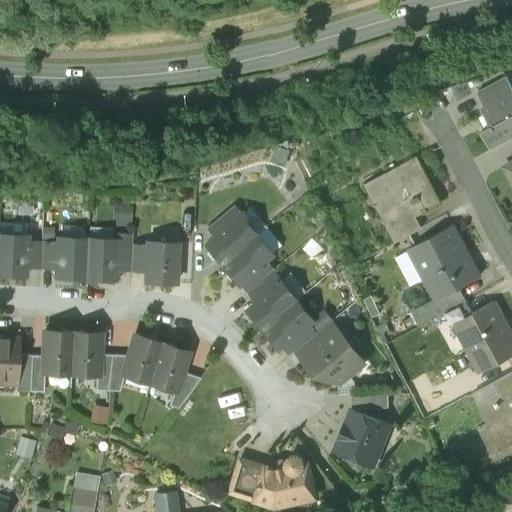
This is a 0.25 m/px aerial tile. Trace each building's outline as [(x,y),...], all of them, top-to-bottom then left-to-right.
[(511,82),(508,75),(477,92),(484,106),(511,90),(511,82)] [(511,90),(484,106),(481,107),(491,125),(482,129),(491,147),(511,135),(511,90)] [(278,143),(274,158),(289,162),(293,148),(278,143)] [(416,155),(365,182),(389,227),(415,213),(415,214),(434,204),(417,173),(424,170),(416,155)] [(231,205),(206,225),(214,234),(239,214),(231,205)] [(214,234),(204,242),(220,263),(258,232),(241,212),(239,214),(214,234)] [(415,213),(389,227),(396,239),(421,225),(415,214),(415,213)] [(452,222),(409,246),(436,297),(438,296),(459,285),(479,274),(452,222)] [(131,232),(114,231),(114,238),(116,238),(114,267),(129,267),(131,243),(131,232)] [(26,234),(0,232),(0,271),(24,272),(24,263),(26,239),(26,234)] [(258,232),(220,263),(237,283),(239,281),(266,259),(274,252),(258,232)] [(86,237),(56,235),(55,241),(54,265),(54,274),(84,276),(86,237)] [(114,238),(86,237),(84,276),(114,277),(114,267),(116,238),(114,238)] [(41,240),(26,239),(24,263),(39,264),(41,240)] [(55,241),(41,240),(39,264),(54,265),(55,241)] [(176,241),(146,240),(145,244),(144,268),(144,279),(174,280),(176,241)] [(145,244),(131,243),(129,267),(144,268),(145,244)] [(266,259),(239,281),(247,290),(274,268),(266,259)] [(274,268),(247,290),(254,299),(281,277),(274,268)] [(254,299),(244,308),(261,328),(298,298),(281,277),(254,299)] [(459,285),(438,296),(445,309),(466,298),(459,285)] [(466,298),(445,309),(452,322),(455,320),(455,319),(472,309),(466,297),(466,298)] [(298,298),(261,328),(277,348),(284,342),(309,322),(314,318),(298,298)] [(472,309),(455,319),(455,320),(481,368),(511,351),(511,332),(494,298),(472,309)] [(309,322),(284,342),(292,352),(298,347),(317,331),(309,322)] [(317,331),(298,347),(306,356),(335,333),(334,332),(327,323),(317,331)] [(70,329),(43,327),(41,352),(41,367),(43,367),(68,369),(70,329)] [(98,330),(70,329),(68,369),(94,370),(96,370),(97,350),(98,330)] [(359,355),(338,329),(334,332),(335,333),(306,356),(318,371),(340,378),(358,363),(359,355)] [(127,352),(121,370),(123,371),(147,379),(160,341),(133,332),(127,352)] [(18,334),(0,333),(0,378),(13,380),(16,380),(17,350),(18,334)] [(186,349),(160,341),(147,379),(172,387),(174,387),(180,368),(186,349)] [(23,350),(17,350),(16,380),(13,380),(13,386),(27,387),(29,351),(23,350)] [(109,351),(97,350),(96,370),(94,370),(94,386),(108,387),(109,351)] [(41,352),(29,351),(27,387),(42,387),(43,367),(41,367),(41,352)] [(127,352),(109,351),(108,387),(118,387),(123,371),(121,370),(127,352)] [(199,374),(180,368),(174,387),(172,387),(167,402),(176,405),(199,374)] [(511,368),(494,379),(500,389),(505,399),(511,395),(511,368)] [(511,395),(505,399),(500,389),(477,401),(487,420),(479,424),(493,451),(511,441),(511,395)] [(389,391),(353,392),(354,405),(390,405),(389,391)] [(354,407),(338,447),(373,462),(389,422),(354,407)] [(286,460),(286,463),(275,466),(267,463),(257,497),(270,502),(291,497),(316,492),(309,463),(305,464),(304,459),(303,456),(300,454),(297,452),(293,453),(290,454),(288,457),(286,460)] [(267,463),(241,455),(231,489),(257,497),(267,463)] [(84,487),(73,485),(73,486),(72,485),(68,508),(80,510),(84,487)] [(96,489),(84,487),(80,510),(80,511),(85,511),(92,511),(97,490),(96,490),(96,489)] [(175,511),(173,492),(153,495),(155,511),(175,511)] [(316,492),(291,497),(293,508),(297,510),(312,507),(317,500),(316,492)]
